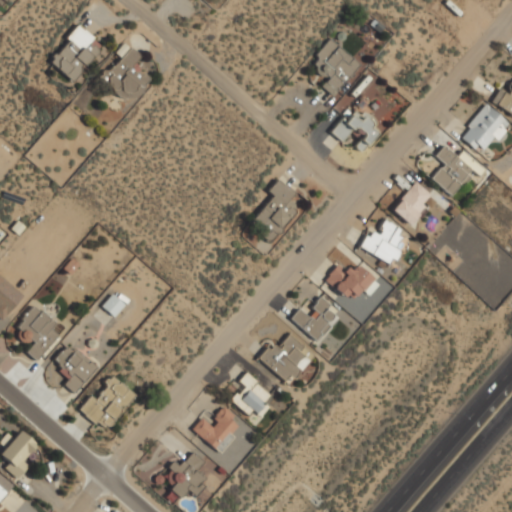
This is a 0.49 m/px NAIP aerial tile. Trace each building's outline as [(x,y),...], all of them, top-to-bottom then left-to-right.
[(74,82),(103,43),(75,23),(47,62),(74,82)] [(327,78),(321,86),(332,96),(359,63),(330,38),(309,63),(327,78)] [(140,57),(131,47),(100,75),(125,103),(150,81),(134,63),(140,57)] [(511,114),(511,83),(507,91),(500,87),(491,102),(511,114)] [(492,135),(498,140),(511,124),(485,102),(458,135),(479,152),(492,135)] [(331,133),(342,142),(353,130),(361,137),(354,145),(361,151),(380,128),(355,106),(331,133)] [(476,166),(460,152),(456,156),(443,144),(434,155),(443,163),(430,177),(449,195),(476,166)] [(294,192),(277,178),(267,190),(272,195),(248,224),(269,242),(296,210),(286,202),(294,192)] [(407,223),(432,197),(415,181),(390,207),(407,223)] [(402,229),(384,219),(376,232),(369,228),(358,247),(391,265),(400,250),(393,246),(402,229)] [(323,279),(348,301),(360,287),(368,294),(378,283),(353,261),(346,270),(338,262),(323,279)] [(0,316),(19,297),(0,279),(0,316)] [(122,305),(110,294),(100,306),(112,317),(122,305)] [(314,340),(338,312),(320,296),(306,314),(298,307),(289,318),(314,340)] [(55,322),(32,304),(15,326),(22,331),(18,336),(29,346),(25,351),(36,360),(57,334),(50,329),(55,322)] [(271,341),(257,358),(286,382),(305,360),(307,362),(314,353),(289,333),(278,347),(271,341)] [(74,393),(96,365),(68,342),(53,362),(69,374),(62,383),(74,393)] [(252,408),(256,412),(272,396),(246,371),(236,381),(243,387),(231,399),(246,415),(252,408)] [(135,394),(111,374),(80,410),(104,431),(135,394)] [(201,415),(190,429),(219,452),(241,424),(221,408),(209,422),(201,415)] [(14,475),(37,444),(16,429),(0,451),(0,455),(6,460),(2,466),(14,475)] [(166,486),(179,497),(186,489),(195,496),(208,480),(196,470),(204,461),(192,450),(175,470),(178,472),(166,486)] [(0,499),(13,483),(0,473),(0,499)]
